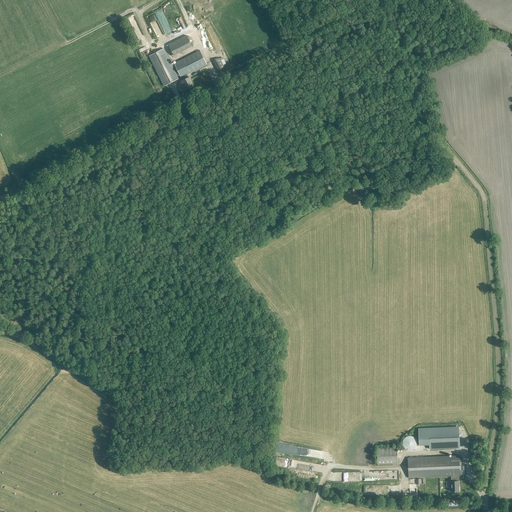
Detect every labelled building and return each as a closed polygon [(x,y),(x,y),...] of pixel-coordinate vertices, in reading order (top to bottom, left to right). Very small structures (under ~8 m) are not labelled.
[(152,24),(158,42),(165,40),(158,22),(152,24)] [(139,27),(134,29),(139,44),(145,42),(139,27)] [(187,35),(168,45),(174,55),(192,46),(187,35)] [(202,40),(204,48),(210,46),(207,38),(202,40)] [(164,49),(149,56),(164,86),(182,77),(183,80),(179,82),(182,89),(192,84),(189,77),(188,78),(186,75),(207,65),(200,51),(172,65),(164,49)] [(218,70),(224,67),(220,58),(213,61),(218,70)] [(459,448),(458,427),(418,429),(419,445),(430,445),(430,449),(459,448)] [(411,436),(410,436),(408,436),(407,436),(406,437),(405,438),(404,438),(403,440),(403,441),(402,442),(402,444),(403,446),(403,447),(404,448),(406,449),(407,450),(408,450),(410,450),(412,450),(414,449),(415,448),(416,447),(416,445),(417,444),(417,441),(416,440),(415,438),(414,437),(413,437),(411,436)] [(398,463),(397,447),(377,448),(378,464),(398,463)] [(408,478),(446,476),(446,478),(451,478),(451,481),(450,481),(451,492),(459,491),(458,481),(457,476),(460,476),(459,456),(408,458),(408,478)] [(386,494),(397,491),(396,483),(384,486),(386,494)]
